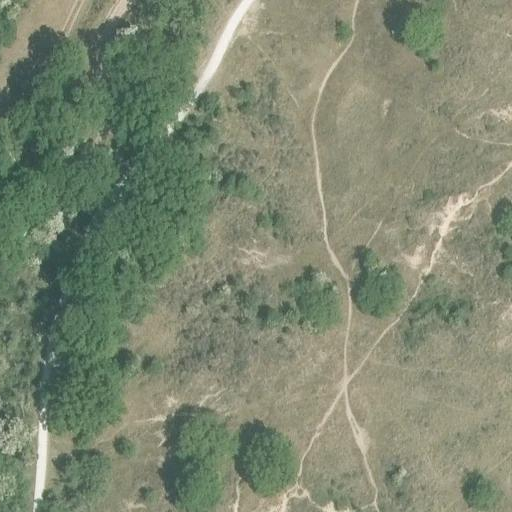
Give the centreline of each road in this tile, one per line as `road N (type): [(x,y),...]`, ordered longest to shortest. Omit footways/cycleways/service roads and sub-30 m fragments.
road 1 (unknown): [(122,0),(96,68),(105,132),(84,168),(0,209)]
road 2 (track): [(0,114),(49,65),(86,0)]
